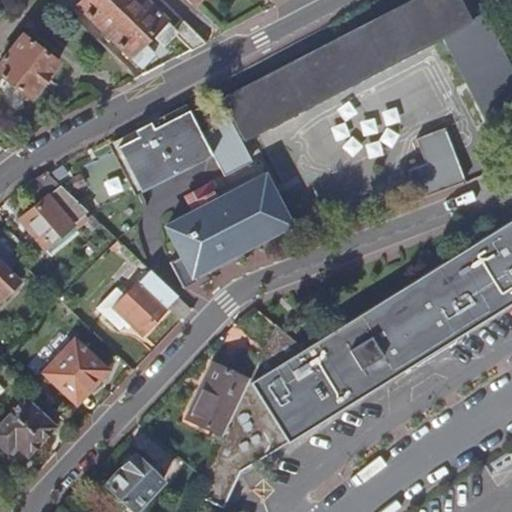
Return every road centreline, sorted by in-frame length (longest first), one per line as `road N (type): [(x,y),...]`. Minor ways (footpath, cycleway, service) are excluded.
road 1 (residential): [(28,511),(256,279),(497,195)]
road 2 (residential): [(336,0),(0,181)]
road 3 (residential): [(352,511),(511,398)]
